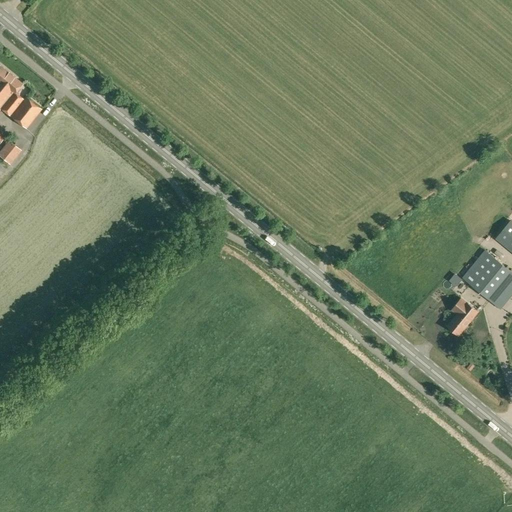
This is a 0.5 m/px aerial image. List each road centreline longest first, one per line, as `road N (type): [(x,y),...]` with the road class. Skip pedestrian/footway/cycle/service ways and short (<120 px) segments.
road 1 (primary): [(511,437),(0,15)]
road 2 (track): [(0,407),(225,198)]
